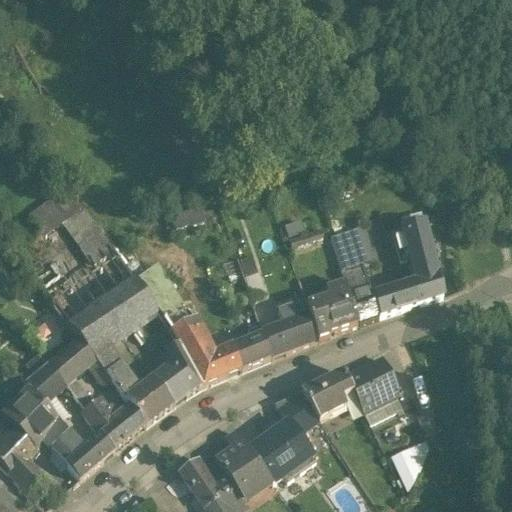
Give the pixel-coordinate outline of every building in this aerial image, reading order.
[(29,223),(44,243),(83,213),(62,198),(29,223)] [(200,215),(171,221),(174,233),(203,227),(200,215)] [(431,230),(429,220),(409,225),(411,234),(423,231),(426,244),(440,243),(439,231),(431,230)] [(291,228),(294,247),(311,244),(307,225),(291,228)] [(426,244),(423,231),(411,234),(406,236),(405,236),(412,259),(411,260),(417,289),(421,310),(441,304),(431,262),(426,244)] [(329,241),(341,280),(362,273),(369,271),(357,233),(329,241)] [(15,265),(67,332),(134,287),(114,258),(76,287),(44,243),(15,265)] [(158,271),(134,287),(151,311),(173,296),(158,271)] [(367,288),(362,273),(341,280),(346,295),(367,288)] [(242,283),(250,306),(267,300),(259,277),(242,283)] [(67,332),(91,362),(104,353),(156,319),(151,311),(134,287),(67,332)] [(367,288),(346,295),(350,306),(371,299),(367,288)] [(318,307),(305,312),(317,346),(330,342),(329,340),(379,323),(371,299),(350,306),(346,295),(344,289),(325,295),(328,307),(319,310),(318,307)] [(402,289),(371,299),(379,323),(421,310),(417,289),(403,294),(402,289)] [(193,327),(173,296),(151,311),(156,319),(169,338),(171,337),(193,327)] [(299,309),(277,317),(282,330),(261,338),(263,342),(270,364),(314,348),(299,309)] [(225,382),(202,342),(193,327),(171,337),(179,351),(181,354),(202,392),(225,382)] [(263,342),(231,355),(240,376),(270,364),(263,342)] [(91,362),(79,348),(49,371),(66,392),(74,385),(86,375),(95,368),(91,362)] [(181,354),(179,351),(164,362),(168,366),(171,371),(168,373),(166,375),(186,402),(202,392),(181,354)] [(104,353),(91,362),(95,368),(105,380),(118,371),(104,353)] [(391,385),(381,365),(345,383),(353,399),(363,420),(399,402),(391,385)] [(105,380),(95,368),(86,375),(102,392),(110,386),(105,380)] [(139,395),(119,370),(118,371),(105,380),(110,386),(125,405),(139,395)] [(66,392),(49,371),(27,390),(44,410),(66,392)] [(139,395),(125,405),(132,414),(145,432),(186,402),(166,375),(139,395)] [(342,378),(300,398),(319,427),(346,413),(342,405),(353,399),(345,383),(342,378)] [(404,378),(391,385),(399,402),(402,408),(412,403),(404,378)] [(74,385),(66,392),(73,402),(82,396),(74,385)] [(92,410),(82,396),(73,402),(84,416),(92,410)] [(342,405),(346,413),(352,426),(363,420),(353,399),(342,405)] [(84,416),(82,418),(91,431),(108,417),(99,405),(92,410),(84,416)] [(20,436),(19,437),(34,453),(43,444),(51,453),(67,438),(45,411),(20,436)] [(120,424),(112,414),(108,417),(91,431),(99,441),(113,457),(145,432),(132,414),(120,424)] [(417,422),(423,442),(434,439),(428,419),(417,422)] [(0,439),(0,469),(8,478),(23,464),(24,463),(34,453),(19,437),(20,436),(12,428),(0,439)] [(315,468),(288,429),(248,457),(250,461),(268,486),(272,491),(283,483),(287,488),(315,468)] [(67,438),(51,453),(68,471),(66,472),(79,487),(113,457),(99,441),(85,454),(68,436),(67,438)] [(248,457),(234,438),(224,445),(231,454),(240,466),(250,460),(248,457)] [(250,461),(250,460),(240,466),(231,454),(214,466),(218,471),(234,495),(242,506),(261,493),(260,491),(268,486),(250,461)] [(405,455),(389,462),(399,483),(415,475),(405,455)] [(51,492),(24,463),(23,464),(8,478),(35,507),(51,492)] [(204,479),(195,466),(179,477),(203,511),(207,511),(220,504),(204,479)] [(234,495),(218,471),(204,479),(220,504),(234,495)] [(220,504),(207,511),(245,511),(242,506),(234,495),(220,504)]
